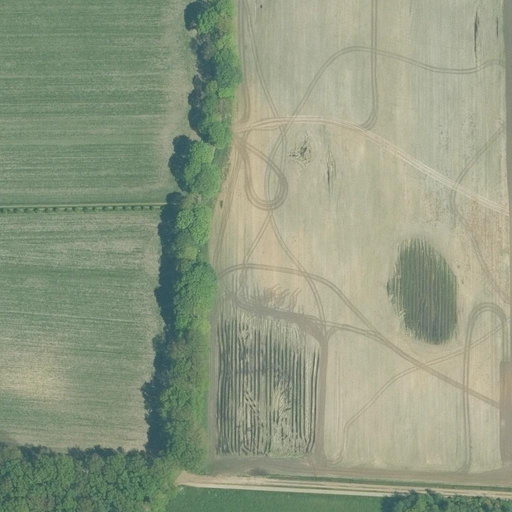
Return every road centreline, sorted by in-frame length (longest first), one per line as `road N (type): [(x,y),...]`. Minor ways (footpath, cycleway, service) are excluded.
road 1 (unclassified): [(141,511),(184,472),(189,243),(217,103),(217,0)]
road 2 (track): [(184,472),(199,480),(511,497)]
road 3 (track): [(194,203),(0,207)]
